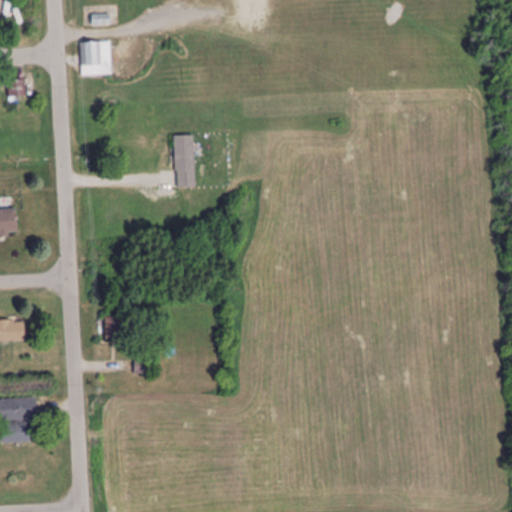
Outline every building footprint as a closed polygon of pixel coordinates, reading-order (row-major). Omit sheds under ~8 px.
[(112,44),(82,44),(82,77),(112,77),(112,44)] [(8,98),(27,98),(27,81),(8,81),(8,98)] [(196,189),(195,136),(175,137),(176,189),(196,189)] [(0,235),(19,234),(18,210),(0,211),(0,235)] [(105,340),(125,340),(125,318),(105,318),(105,340)] [(25,324),(0,324),(0,344),(26,344),(25,324)] [(32,421),(39,421),(38,400),(0,400),(0,444),(32,444),(32,421)]
